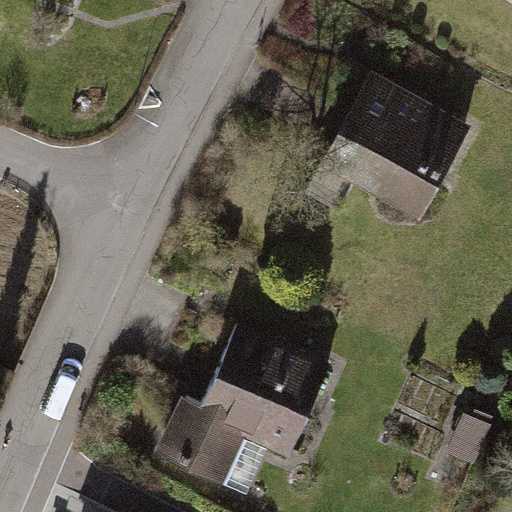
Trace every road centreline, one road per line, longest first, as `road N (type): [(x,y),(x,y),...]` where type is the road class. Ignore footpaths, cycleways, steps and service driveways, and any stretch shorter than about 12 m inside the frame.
road 1 (residential): [(9,511),(139,219)]
road 2 (residential): [(139,219),(248,0)]
road 3 (residential): [(0,156),(139,219)]
